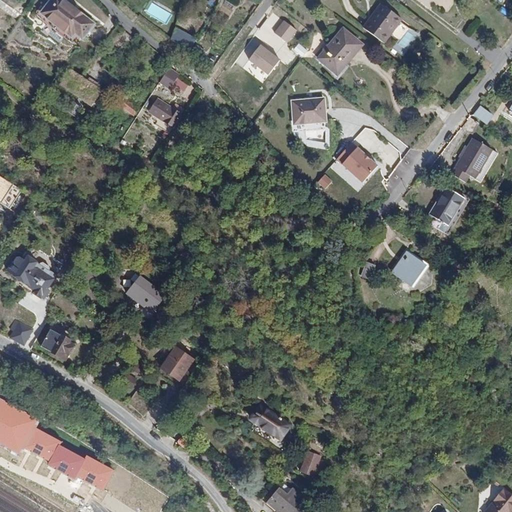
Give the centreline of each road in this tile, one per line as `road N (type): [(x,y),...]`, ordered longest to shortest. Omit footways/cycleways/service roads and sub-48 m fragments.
road 1 (residential): [(226,511),(185,464),(105,402),(0,342)]
road 2 (residential): [(511,46),(379,211),(338,217)]
road 3 (track): [(273,0),(159,159),(142,166)]
road 4 (residential): [(104,0),(210,89)]
